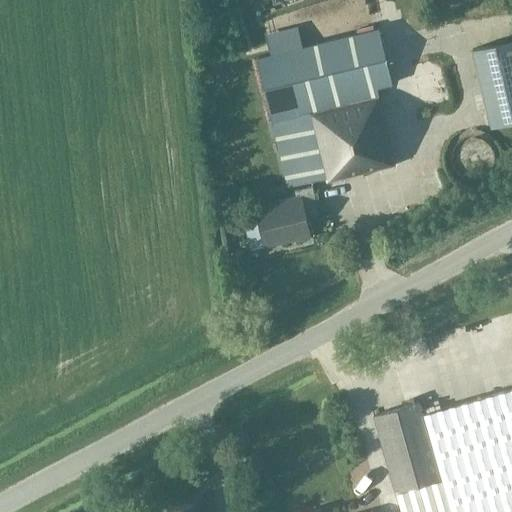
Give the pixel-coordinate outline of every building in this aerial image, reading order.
[(312,181),(326,178),(326,181),(394,164),(376,87),(392,83),(379,29),(302,47),(298,27),(265,34),(270,55),(257,58),(272,122),(273,122),(289,187),(312,181)] [(511,122),(511,39),(471,50),(490,127),(511,122)] [(306,218),(320,215),(313,185),(294,189),(296,197),(256,206),(265,245),(310,235),(306,218)] [(246,249),(257,247),(251,223),(240,225),(246,249)] [(493,332),(508,328),(502,306),(487,311),(493,332)] [(468,343),(479,341),(474,319),(463,321),(468,343)] [(450,329),(457,348),(467,345),(461,326),(450,329)] [(511,511),(511,375),(373,415),(400,511),(511,511)]
